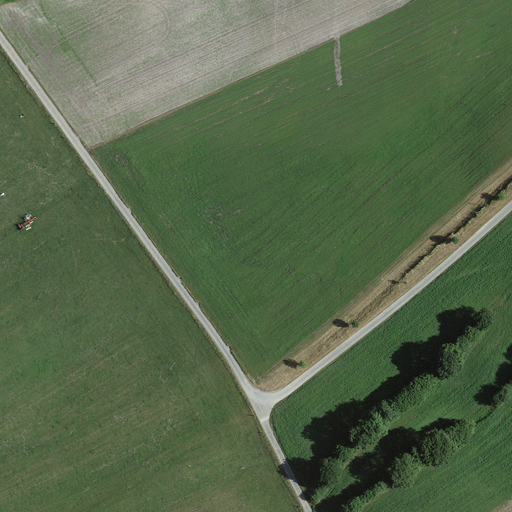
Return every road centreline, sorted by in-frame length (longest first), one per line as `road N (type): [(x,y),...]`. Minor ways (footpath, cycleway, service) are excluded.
road 1 (track): [(0,35),(220,343),(309,511)]
road 2 (track): [(258,410),(511,203)]
